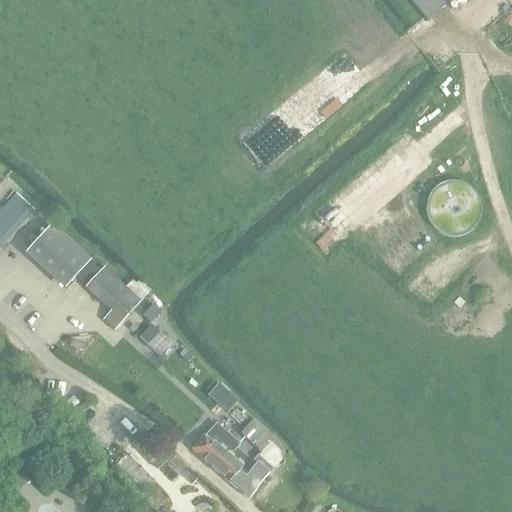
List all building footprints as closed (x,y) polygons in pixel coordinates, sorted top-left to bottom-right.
[(454,0),(410,0),(428,22),(454,0)] [(0,243),(33,208),(18,195),(0,213),(0,243)] [(65,288),(88,264),(50,229),(27,253),(65,288)] [(103,322),(115,333),(142,303),(105,270),(86,290),(111,313),(103,322)] [(154,306),(143,318),(153,326),(158,321),(157,319),(162,314),(154,306)] [(209,397),(229,414),(239,403),(219,386),(209,397)] [(254,447),(267,433),(254,421),(241,435),(254,447)] [(262,454),(262,453),(252,464),(237,451),(241,447),(216,425),(193,452),(230,485),(238,475),(245,481),(250,475),(247,472),(262,454)] [(283,447),(275,440),(267,433),(254,447),(262,453),(262,454),(247,472),(250,475),(245,481),(238,475),(230,485),(249,501),(258,491),(257,490),(282,461),(280,451),(283,447)] [(149,439),(138,449),(160,471),(170,460),(149,439)] [(156,482),(129,455),(118,465),(145,493),(156,482)] [(31,483),(19,471),(6,484),(18,496),(31,483)]
